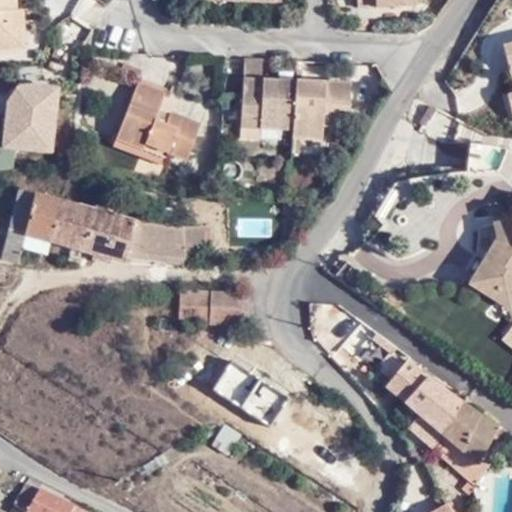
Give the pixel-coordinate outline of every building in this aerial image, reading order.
[(0,0),(0,48),(26,47),(24,10),(18,10),(17,0),(0,0)] [(376,23),(416,21),(415,6),(375,8),(376,23)] [(511,41),(503,44),(511,72),(511,94),(511,95),(511,96),(511,41)] [(260,55),(243,54),(241,108),(261,108),(260,121),(293,122),(292,133),(323,134),(324,119),(339,119),(340,102),(349,103),(349,96),(350,77),(261,71),(260,55)] [(139,74),(115,136),(142,145),(144,141),(168,149),(168,150),(185,155),(198,119),(169,108),(166,115),(164,121),(153,118),(155,111),(166,84),(139,74)] [(359,77),(350,77),(349,96),(358,96),(359,77)] [(38,86),(20,86),(10,102),(5,148),(53,152),(59,88),(38,86)] [(241,120),(241,108),(240,133),(259,134),(260,121),(241,120)] [(241,120),(260,121),(261,108),(241,108),(241,120)] [(166,115),(155,111),(153,118),(164,121),(166,115)] [(427,135),(452,135),(452,112),(428,112),(427,135)] [(142,145),(115,136),(112,141),(164,161),(168,150),(168,149),(144,141),(142,145)] [(475,168),(503,170),(505,150),(476,148),(475,168)] [(52,236),(64,198),(24,184),(2,253),(17,259),(26,229),(52,236)] [(52,236),(76,243),(87,205),(64,198),(52,236)] [(502,236),(494,233),(471,271),(505,291),(511,281),(511,269),(511,270),(511,269),(511,204),(505,213),(510,225),(502,236)] [(114,214),(87,205),(76,243),(102,251),(114,214)] [(490,218),(494,233),(502,236),(510,225),(505,213),(490,218)] [(136,220),(114,214),(102,251),(125,259),(136,220)] [(136,220),(125,259),(190,258),(194,251),(197,251),(197,243),(207,243),(206,224),(185,225),(173,225),(154,225),(136,220)] [(112,256),(125,260),(125,259),(102,251),(100,257),(111,260),(112,256)] [(511,281),(505,291),(471,271),(467,278),(509,302),(511,296),(511,269),(511,270),(511,269),(511,281)] [(179,319),(208,319),(209,292),(180,292),(179,319)] [(209,292),(208,319),(240,320),(241,294),(209,292)] [(511,349),(511,326),(501,341),(511,349)] [(384,379),(391,385),(410,361),(452,393),(456,388),(407,351),(384,379)] [(432,418),(452,393),(410,361),(391,385),(417,407),(406,418),(422,430),(424,428),(432,418)] [(495,417),(456,388),(452,393),(432,418),(424,428),(422,430),(435,442),(445,429),(437,422),(459,397),(472,408),(487,418),(473,452),(478,456),(495,417)] [(450,432),(472,408),(459,397),(437,422),(445,429),(450,432)] [(463,443),(470,450),(473,452),(487,418),(472,408),(450,432),(463,443)] [(504,423),(495,417),(490,428),(498,433),(504,423)] [(228,452),(241,436),(229,426),(216,441),(228,452)] [(463,443),(450,432),(445,429),(435,442),(453,457),(463,443)] [(456,453),(453,457),(461,463),(470,450),(463,443),(456,453)] [(461,463),(473,473),(483,460),(478,456),(473,452),(470,450),(461,463)] [(9,509),(14,511),(24,511),(37,488),(24,481),(9,509)] [(83,511),(37,488),(24,511),(83,511)] [(450,511),(444,499),(422,511),(450,511)]
